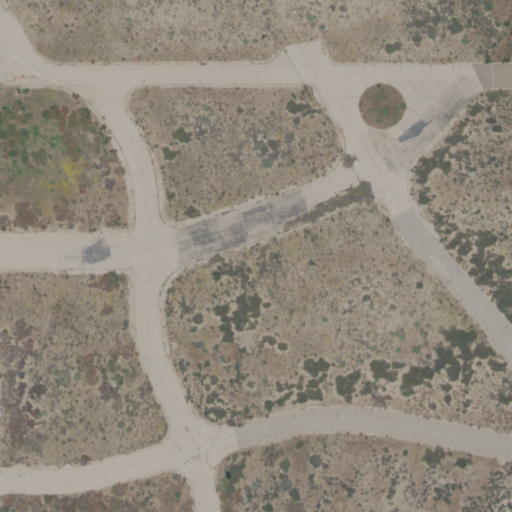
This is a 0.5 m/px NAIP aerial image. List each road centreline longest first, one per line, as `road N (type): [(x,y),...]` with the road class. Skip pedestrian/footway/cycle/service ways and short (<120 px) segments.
road 1 (track): [(0,479),(90,475),(331,419),(511,449)]
road 2 (track): [(467,74),(0,74)]
road 3 (track): [(207,511),(195,447),(154,359),(143,175),(94,74)]
road 4 (track): [(0,251),(177,248),(375,168)]
road 5 (track): [(511,348),(410,227),(375,168)]
road 6 (track): [(375,168),(467,74)]
